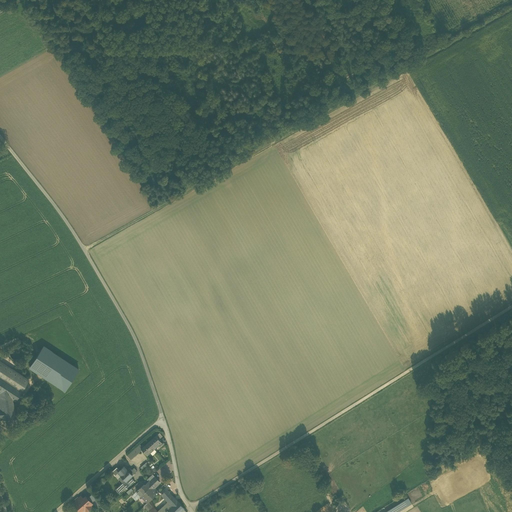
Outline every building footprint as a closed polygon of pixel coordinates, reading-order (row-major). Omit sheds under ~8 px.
[(43,346),(29,367),(65,391),(79,370),(43,346)] [(17,347),(14,347),(12,348),(9,350),(8,353),(9,356),(10,359),(12,360),(15,361),(18,361),(21,359),(22,357),(23,354),(22,351),(20,348),(17,347)] [(0,361),(0,378),(21,392),(29,380),(0,361)] [(21,392),(0,378),(0,390),(2,392),(12,399),(15,401),(21,392)] [(15,418),(12,399),(2,392),(4,409),(4,418),(15,418)] [(147,456),(151,452),(155,449),(162,443),(159,439),(156,436),(141,449),(142,450),(147,456)] [(127,455),(131,460),(142,450),(141,449),(138,445),(127,455)] [(118,473),(121,475),(127,470),(124,467),(120,471),(117,467),(112,472),(115,475),(118,473)] [(132,475),(132,476),(137,471),(134,468),(132,470),(129,467),(127,470),(132,475)] [(126,481),(130,477),(132,475),(127,470),(121,475),(126,481)] [(150,482),(155,477),(153,474),(147,479),(149,481),(150,482)] [(118,478),(122,483),(123,484),(126,481),(121,475),(118,478)] [(135,482),(130,477),(126,481),(130,485),(130,486),(135,482)] [(147,503),(148,502),(159,492),(158,492),(159,492),(154,487),(156,485),(156,486),(160,482),(155,477),(150,482),(149,481),(145,485),(144,484),(136,491),(136,492),(141,496),(147,503)] [(126,481),(123,484),(122,483),(115,489),(119,494),(126,488),(130,485),(126,481)] [(138,483),(132,487),(134,491),(141,486),(138,483)] [(141,496),(136,492),(132,496),(136,501),(141,496)] [(173,496),(170,493),(164,498),(167,501),(173,496)] [(92,503),(96,499),(92,494),(87,498),(92,503)] [(74,503),(77,505),(78,505),(77,504),(84,499),(81,496),(74,503)] [(180,511),(184,509),(173,496),(167,501),(169,502),(172,506),(164,511),(180,511)] [(78,505),(83,511),(85,510),(92,504),(86,497),(84,499),(77,504),(78,505)] [(397,511),(412,503),(408,498),(386,511),(397,511)] [(151,511),(164,511),(172,506),(169,502),(157,511),(154,509),(151,511)]
